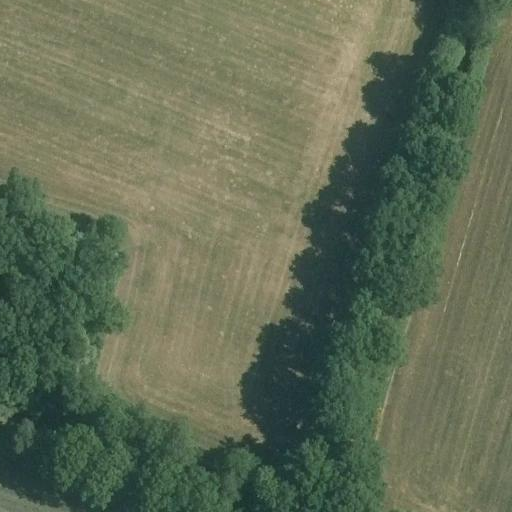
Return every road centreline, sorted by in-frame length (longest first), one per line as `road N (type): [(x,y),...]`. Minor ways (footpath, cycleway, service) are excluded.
road 1 (track): [(321,511),(482,0)]
road 2 (track): [(0,418),(221,511)]
